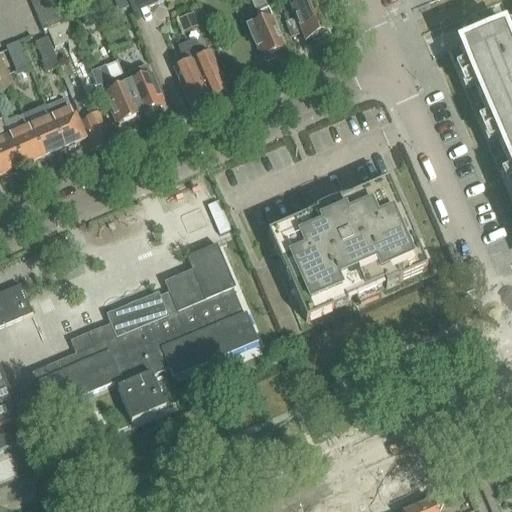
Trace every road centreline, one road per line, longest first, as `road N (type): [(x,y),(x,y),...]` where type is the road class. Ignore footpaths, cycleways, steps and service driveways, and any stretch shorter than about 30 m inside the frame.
road 1 (residential): [(0,232),(386,65)]
road 2 (unclassified): [(511,341),(386,65)]
road 3 (tertiary): [(345,472),(511,402)]
